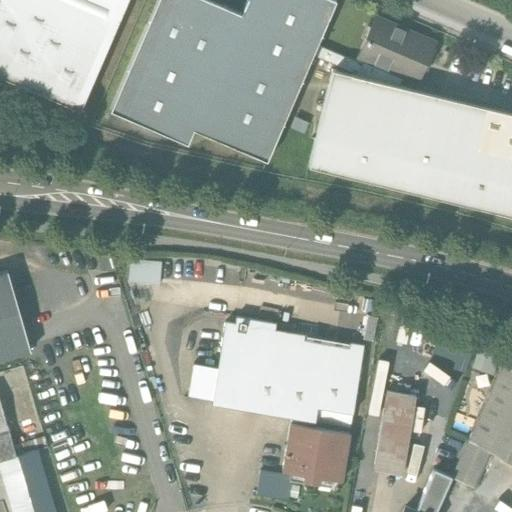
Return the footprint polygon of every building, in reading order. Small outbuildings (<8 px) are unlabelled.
[(127,0),(0,0),(0,77),(79,111),(127,0)] [(247,0),(241,14),(207,0),(157,0),(110,111),(187,144),(193,130),(266,161),(335,0),(333,0),(247,0)] [(431,43),(376,19),(359,58),(373,64),(367,78),(392,85),(397,74),(414,82),(431,43)] [(511,113),(392,85),(367,78),(331,70),(308,166),(511,215),(511,113)] [(161,283),(161,260),(129,259),(128,282),(161,283)] [(7,272),(0,273),(0,359),(30,351),(7,272)] [(363,345),(224,322),(211,404),(314,421),(316,407),(352,413),(363,345)] [(511,370),(501,364),(451,476),(474,487),(491,450),(511,460),(511,370)] [(414,395),(386,390),(373,469),(401,474),(414,395)] [(0,402),(0,432),(8,430),(0,402)] [(348,433),(289,423),(281,470),(303,474),(302,480),(318,482),(319,476),(340,480),(348,433)] [(36,450),(0,460),(0,469),(1,474),(40,463),(36,450)] [(54,511),(40,463),(1,474),(12,511),(54,511)] [(433,468),(414,511),(404,506),(401,511),(434,511),(451,476),(433,468)] [(290,476),(259,471),(255,494),(286,499),(290,476)]
